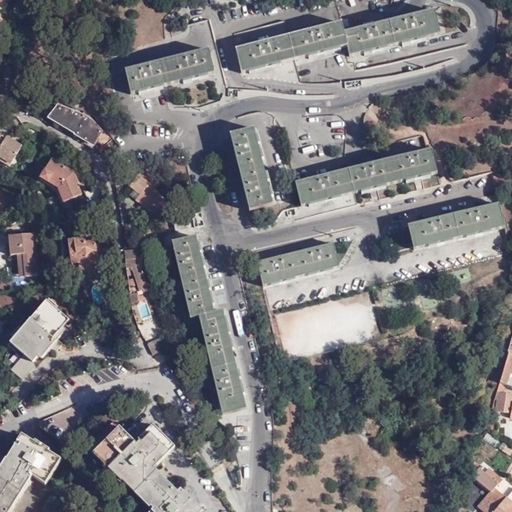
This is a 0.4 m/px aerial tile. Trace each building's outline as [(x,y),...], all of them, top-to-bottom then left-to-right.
[(344,34),(341,24),(236,50),(242,74),(250,72),(251,75),(265,72),(282,68),(281,64),(308,57),(309,60),(324,56),(340,52),(339,49),(347,48),(350,57),(365,54),(366,57),(378,54),(389,51),(388,48),(402,45),(402,48),(416,44),(426,42),(425,38),(440,35),(434,12),(344,34)] [(214,75),(209,52),(126,72),(132,94),(139,92),(140,96),(153,93),(163,91),(162,87),(183,82),(185,86),(198,83),(209,80),(209,76),(214,75)] [(58,119),(65,109),(56,104),(50,114),(58,119)] [(107,133),(92,117),(88,115),(87,120),(65,109),(58,119),(82,135),(80,137),(97,148),(100,144),(107,133)] [(265,140),(277,136),(270,116),(258,120),(265,140)] [(0,130),(0,151),(1,152),(16,162),(26,146),(0,130)] [(250,211),(273,205),(271,198),(274,197),(271,185),(268,174),(265,175),(261,161),(265,160),(262,148),(259,138),(255,139),(253,130),(231,135),(250,211)] [(108,150),(116,144),(107,133),(100,144),(108,150)] [(431,176),(436,175),(430,151),(296,184),(302,207),(308,206),(309,210),(331,204),(342,202),(341,198),(361,193),(361,197),(374,194),(386,191),(385,187),(406,182),(406,185),(418,182),(431,179),(431,176)] [(16,162),(1,152),(0,153),(0,155),(14,164),(16,162)] [(75,172),(53,159),(42,177),(51,183),(52,180),(62,186),(68,201),(83,194),(78,185),(80,183),(75,172)] [(143,179),(137,172),(128,179),(138,189),(131,197),(157,217),(166,202),(155,192),(143,179)] [(503,229),(497,205),(487,208),(486,203),(476,206),(468,208),(469,212),(440,219),(439,215),(433,217),(428,218),(429,222),(407,227),(413,251),(503,229)] [(188,229),(187,221),(174,224),(176,232),(188,229)] [(145,234),(139,231),(135,238),(141,242),(145,234)] [(38,275),(33,234),(8,238),(10,257),(16,256),(19,278),(38,275)] [(223,416),(247,411),(243,394),(247,393),(244,380),(241,370),(237,371),(232,351),(236,350),(232,334),(229,319),(225,320),(223,312),(215,314),(213,306),(216,305),(213,292),(211,281),(207,282),(203,268),(207,267),(204,254),(202,243),(198,244),(196,238),(172,243),(191,319),(199,317),(223,416)] [(73,265),(79,264),(76,239),(71,240),(73,265)] [(76,239),(79,264),(80,274),(88,274),(89,278),(98,277),(96,265),(95,254),(97,254),(97,246),(96,243),(94,242),(86,242),(86,240),(84,239),(76,239)] [(338,268),(332,246),(318,250),(317,245),(313,246),(308,247),(309,251),(281,258),(280,254),(275,255),(270,257),(271,260),(257,264),(263,287),(338,268)] [(139,251),(125,252),(127,277),(134,276),(140,292),(150,289),(147,283),(143,268),(139,251)] [(130,296),(131,307),(138,306),(136,296),(130,296)] [(71,319),(48,299),(12,342),(27,355),(14,370),(26,380),(39,365),(35,362),(41,355),(43,357),(52,347),(57,351),(61,348),(64,343),(60,339),(68,329),(65,326),(71,319)] [(167,350),(162,340),(148,345),(153,356),(167,350)] [(511,366),(511,352),(508,352),(500,383),(505,384),(507,385),(511,366)] [(505,384),(500,383),(494,411),(511,414),(511,419),(511,394),(502,393),(505,384)] [(95,451),(136,491),(161,467),(181,446),(155,421),(138,439),(122,424),(95,451)] [(25,432),(2,468),(28,484),(34,474),(48,482),(64,456),(52,449),(53,446),(46,442),(39,438),(38,440),(25,432)] [(0,511),(11,511),(28,484),(2,468),(7,459),(0,454),(0,511)] [(161,467),(136,491),(155,509),(151,511),(201,511),(207,506),(184,485),(182,487),(167,473),(161,467)] [(499,485),(493,481),(479,469),(472,478),(491,493),(480,508),(484,511),(511,511),(511,504),(506,499),(495,490),(499,485)]
